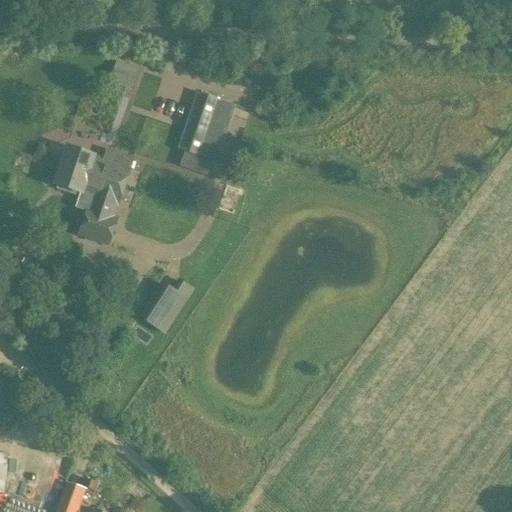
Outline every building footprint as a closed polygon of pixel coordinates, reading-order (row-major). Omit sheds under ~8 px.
[(114,69),(109,82),(133,91),(138,78),(114,69)] [(223,83),(218,98),(234,104),(235,100),(250,105),(254,94),(223,83)] [(176,151),(199,159),(219,101),(196,93),(176,151)] [(66,148),(60,167),(123,188),(129,170),(132,159),(106,150),(103,161),(66,148)] [(123,188),(60,167),(53,185),(57,187),(56,190),(79,198),(80,194),(90,198),(77,237),(109,247),(118,219),(113,217),(116,206),(123,188)] [(116,359),(144,385),(179,345),(152,319),(116,359)] [(26,409),(0,386),(0,433),(6,434),(26,409)] [(55,511),(77,511),(85,491),(65,483),(55,511)]
